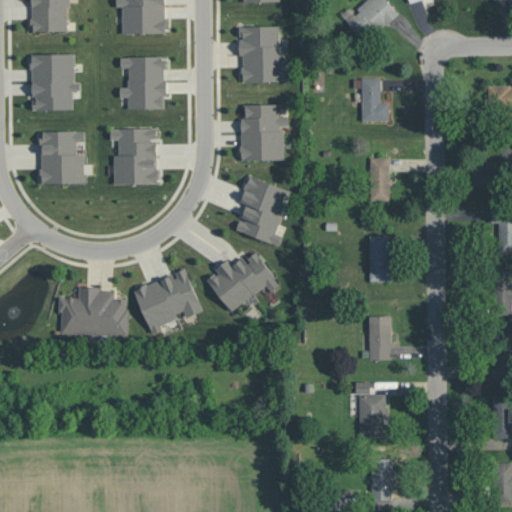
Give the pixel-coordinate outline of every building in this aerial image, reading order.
[(31,0),(32,31),(69,30),(68,0),(31,0)] [(166,32),(165,0),(117,0),(117,6),(122,6),(123,33),(166,32)] [(369,0),(347,21),(365,41),(398,11),(388,0),(369,0)] [(280,25),(239,25),(240,35),(242,35),(243,81),(288,80),(287,45),(281,45),(280,25)] [(75,53),(32,53),(33,109),(74,108),(73,90),(81,90),(81,81),(75,81),(75,53)] [(166,108),(166,55),(121,56),(121,67),(129,67),(129,86),(121,86),(121,96),(129,96),(129,108),(166,108)] [(389,101),(381,101),(382,77),(363,77),(362,120),(389,120),(389,101)] [(490,106),(511,105),(511,85),(489,86),(490,106)] [(243,160),(285,159),(284,125),(289,125),(289,115),(281,115),(281,103),(242,104),(243,160)] [(111,128),(111,138),(119,138),(119,154),(114,154),(114,183),(158,183),(158,138),(157,138),(157,127),(111,128)] [(85,130),(42,130),(42,182),(85,183),(85,153),(78,153),(78,141),(85,141),(85,130)] [(371,157),(372,200),(391,199),(390,157),(371,157)] [(237,229),(280,245),(284,235),(276,232),(292,190),(250,175),(241,201),(247,203),(237,229)] [(511,251),(511,204),(492,204),(491,221),(499,222),(499,251),(511,251)] [(371,280),(391,280),(390,234),(370,235),(371,280)] [(232,311),(267,285),(272,291),(281,284),(257,251),(247,258),(245,255),(233,264),(229,259),(216,268),(218,271),(208,278),(232,311)] [(203,310),(187,267),(175,272),(175,273),(135,288),(151,329),(186,315),(187,317),(203,310)] [(511,269),(494,270),(495,314),(511,313),(511,269)] [(60,333),(128,336),(130,299),(115,299),(116,288),(80,287),(79,297),(62,296),(60,333)] [(370,315),(371,350),(363,350),(363,358),(392,358),(391,315),(370,315)] [(511,357),(511,356),(511,333),(511,347),(511,351),(494,351),(494,379),(511,378),(511,357)] [(361,437),(390,436),(389,393),(371,394),(371,380),(359,381),(361,437)] [(511,408),(511,394),(492,394),(493,438),(511,438),(511,422),(511,408)] [(372,499),(394,498),(393,457),(372,458),(372,499)] [(511,461),(495,462),(496,501),(511,500),(511,461)]
